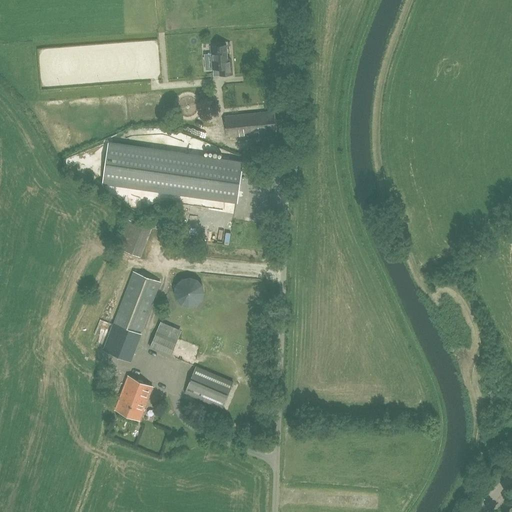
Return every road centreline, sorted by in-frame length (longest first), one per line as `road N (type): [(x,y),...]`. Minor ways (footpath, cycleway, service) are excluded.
road 1 (unclassified): [(274,511),(290,84)]
road 2 (unknown): [(276,462),(195,431),(162,376),(140,364)]
